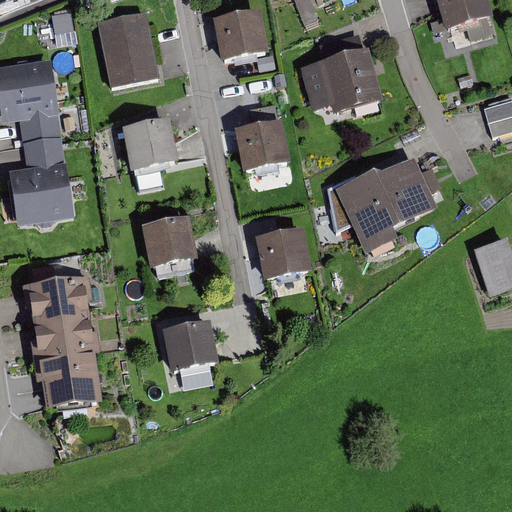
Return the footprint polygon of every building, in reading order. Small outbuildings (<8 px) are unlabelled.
[(308,0),(302,0),(294,3),(306,31),(319,26),(308,0)] [(485,0),(440,0),(434,2),(447,43),(453,41),(456,50),(494,39),(491,29),(494,28),(485,0)] [(148,23),(98,33),(111,98),(161,88),(148,23)] [(261,24),(216,33),(224,77),(269,68),(261,24)] [(384,108),(369,59),(364,61),(358,42),(321,53),(326,71),(302,78),(314,118),(332,113),(335,123),(384,108)] [(29,178),(9,181),(18,237),(76,228),(52,70),(0,77),(0,115),(3,132),(21,129),(29,178)] [(511,107),(484,116),(493,145),(511,138),(511,107)] [(235,143),(244,185),(292,176),(283,133),(281,133),(276,110),(249,115),(254,139),(235,143)] [(172,133),(124,141),(131,184),(180,175),(172,133)] [(375,187),(361,193),(356,184),(328,197),(337,241),(352,234),(366,261),(398,245),(394,239),(438,217),(415,171),(382,188),(375,187)] [(191,229),(143,239),(152,282),(200,272),(191,229)] [(306,241),(257,251),(265,291),(314,282),(306,241)] [(511,263),(507,249),(475,260),(491,307),(511,299),(511,263)] [(91,288),(24,298),(28,320),(31,320),(36,353),(32,353),(38,395),(44,394),(48,420),(103,411),(96,363),(102,363),(99,342),(94,343),(89,311),(94,310),(91,288)] [(212,334),(164,343),(172,385),(220,376),(212,334)]
